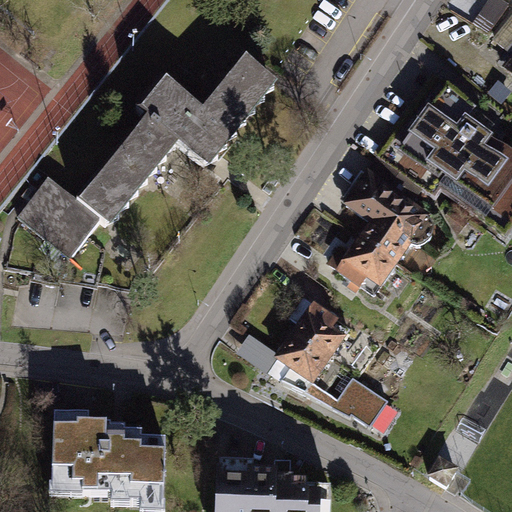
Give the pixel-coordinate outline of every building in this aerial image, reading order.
[(507,7),(496,0),(490,0),(480,18),(495,27),(507,7)] [(511,60),(501,73),(511,81),(511,60)] [(277,88),(247,63),(201,118),(165,89),(141,118),(149,125),(79,210),(54,189),(22,228),(69,266),(104,224),(112,231),(180,149),(208,171),(277,88)] [(505,242),(511,230),(511,158),(486,139),(495,127),(432,74),(372,157),(426,195),(430,189),(505,242)] [(431,225),(364,181),(342,215),(368,231),(340,273),(381,300),(431,225)] [(354,334),(316,307),(274,363),(291,374),(282,385),(351,422),(353,419),(371,431),(389,405),(354,381),(338,404),(316,389),(354,334)] [(119,429),(56,430),(57,509),(140,508),(139,511),(168,511),(168,453),(119,454),(119,429)] [(442,463),(430,482),(450,494),(461,474),(442,463)] [(264,467),(221,466),(219,511),(328,511),(329,499),(298,498),(299,481),(264,480),(264,467)]
